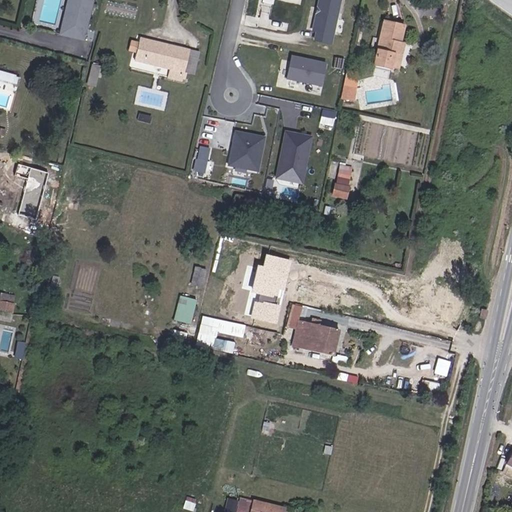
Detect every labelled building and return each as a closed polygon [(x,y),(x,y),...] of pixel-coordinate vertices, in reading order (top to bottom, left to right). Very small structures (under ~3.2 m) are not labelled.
[(66,0),(58,35),(85,41),(94,0),(66,0)] [(333,43),(342,0),(319,0),(311,38),(333,43)] [(406,25),(386,21),(377,63),(393,66),(394,62),(402,64),(406,44),(403,43),(406,25)] [(143,60),(177,69),(182,47),(148,39),(141,37),(135,59),(143,60)] [(187,71),(191,49),(182,47),(177,69),(187,71)] [(327,63),(292,55),(286,79),(321,88),(327,63)] [(376,64),(374,71),(388,76),(390,69),(376,64)] [(102,67),(94,65),(90,82),(98,84),(102,67)] [(334,124),(336,110),(323,108),(320,122),(334,124)] [(267,136),(235,129),(227,164),(259,172),(267,136)] [(312,136),(286,130),(275,179),(301,185),(312,136)] [(195,170),(206,172),(211,147),(200,145),(195,170)] [(338,163),(334,196),(348,198),(353,165),(338,163)] [(32,169),(20,221),(38,225),(51,173),(32,169)] [(282,298),(292,260),(262,252),(252,291),(282,298)] [(203,286),(207,268),(195,265),(191,284),(203,286)] [(179,295),(175,320),(193,322),(197,297),(179,295)] [(280,307),(255,302),(252,319),(276,324),(280,307)] [(243,336),(246,323),(202,314),(196,344),(233,352),(235,341),(217,338),(218,331),(243,336)] [(300,346),(305,322),(301,321),(296,345),(300,346)] [(300,346),(335,354),(340,329),(305,322),(300,346)] [(8,329),(6,340),(21,343),(23,333),(8,329)] [(231,511),(249,511),(252,501),(228,495),(224,510),(231,511)] [(255,498),(250,511),(287,511),(289,508),(255,498)]
